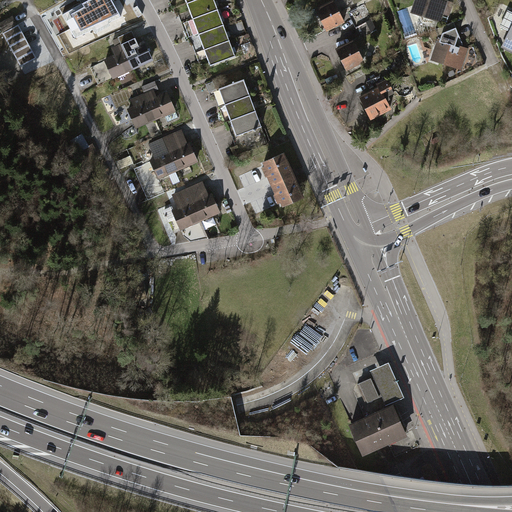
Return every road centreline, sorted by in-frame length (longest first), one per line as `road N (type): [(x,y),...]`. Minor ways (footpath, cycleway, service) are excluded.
road 1 (motorway): [(394,505),(232,472),(0,395)]
road 2 (residential): [(26,0),(157,253),(250,236)]
road 3 (motorway): [(0,425),(139,475),(281,511)]
road 4 (primary): [(363,262),(474,511)]
road 5 (primary): [(493,511),(388,274)]
road 6 (residential): [(144,0),(250,236)]
road 7 (primary): [(255,0),(346,224)]
road 8 (primary): [(354,194),(262,0)]
road 9 (track): [(0,272),(53,272),(157,253)]
road 10 (motorway): [(511,166),(392,214)]
road 11 (motorway): [(400,235),(511,184)]
